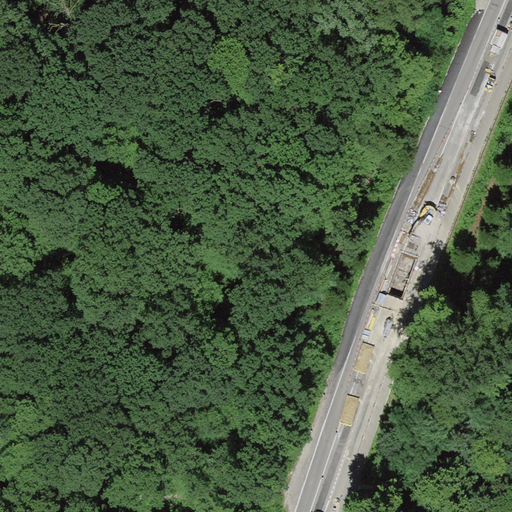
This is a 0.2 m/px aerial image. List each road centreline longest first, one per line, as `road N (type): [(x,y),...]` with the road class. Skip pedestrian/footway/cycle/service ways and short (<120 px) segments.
road 1 (tertiary): [(510,0),(311,511)]
road 2 (track): [(0,490),(321,484)]
